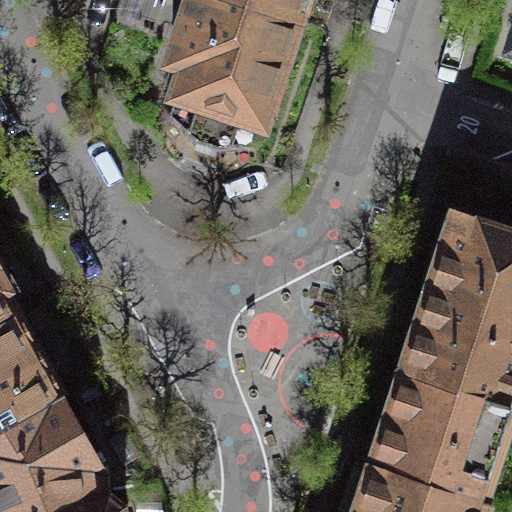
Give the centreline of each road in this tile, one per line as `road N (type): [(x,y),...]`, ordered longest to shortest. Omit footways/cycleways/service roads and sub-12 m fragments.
road 1 (residential): [(0,22),(164,285),(241,343)]
road 2 (residential): [(385,96),(322,251),(241,343)]
road 3 (residential): [(241,343),(239,511)]
road 4 (residential): [(511,138),(385,96)]
